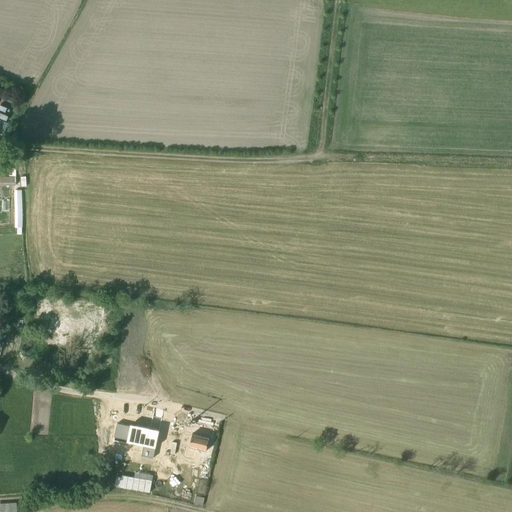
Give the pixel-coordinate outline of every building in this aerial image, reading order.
[(16,171),(0,171),(0,186),(16,186),(16,171)] [(15,189),(16,233),(23,233),(22,189),(15,189)] [(135,461),(158,465),(160,453),(152,452),(151,456),(146,455),(148,441),(157,442),(161,424),(142,421),(135,461)] [(191,433),(188,449),(181,448),(178,461),(196,464),(199,452),(207,453),(210,438),(191,433)] [(210,471),(202,469),(200,479),(208,480),(210,471)] [(204,499),(195,497),(194,505),(202,506),(204,499)] [(0,503),(0,511),(17,511),(17,502),(0,503)]
